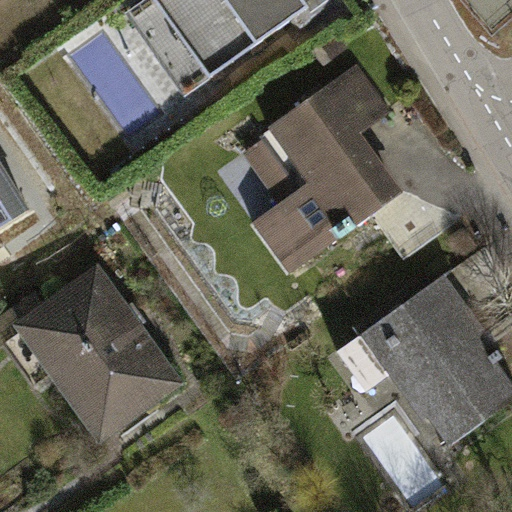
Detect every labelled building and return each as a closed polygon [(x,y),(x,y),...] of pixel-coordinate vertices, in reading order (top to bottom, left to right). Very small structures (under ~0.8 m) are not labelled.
[(310,8),(304,0),(158,0),(153,4),(213,82),(310,8)] [(359,67),(271,132),(312,186),(303,192),(263,138),(242,153),(282,208),(254,229),(291,279),(406,194),(363,136),(394,114),(359,67)] [(0,167),(0,228),(28,211),(0,167)] [(99,275),(23,330),(101,436),(177,382),(99,275)] [(363,337),(452,457),(511,412),(511,387),(498,368),(509,361),(445,276),(363,337)]
